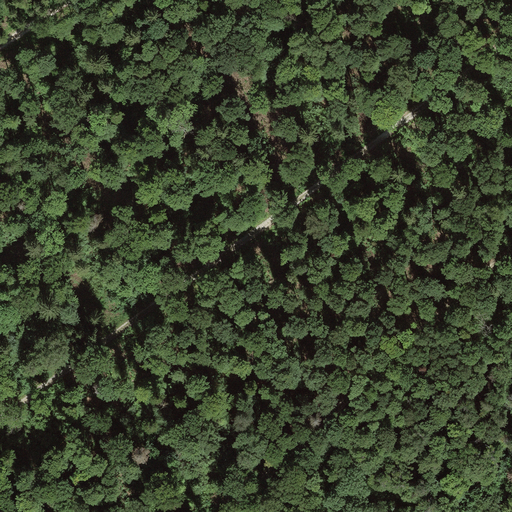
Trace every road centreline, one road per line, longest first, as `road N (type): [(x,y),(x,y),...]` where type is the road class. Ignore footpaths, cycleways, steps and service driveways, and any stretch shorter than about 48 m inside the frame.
road 1 (track): [(0,419),(511,44)]
road 2 (track): [(234,511),(306,435),(511,248)]
road 3 (track): [(199,271),(66,511)]
